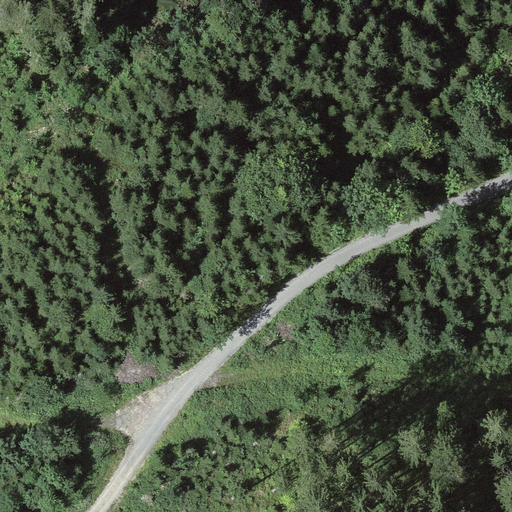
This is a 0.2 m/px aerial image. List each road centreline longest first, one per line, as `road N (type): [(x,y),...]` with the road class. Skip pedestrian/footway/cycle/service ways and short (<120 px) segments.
road 1 (track): [(511,178),(433,207),(305,276),(143,431),(87,511)]
road 2 (track): [(0,422),(143,431)]
